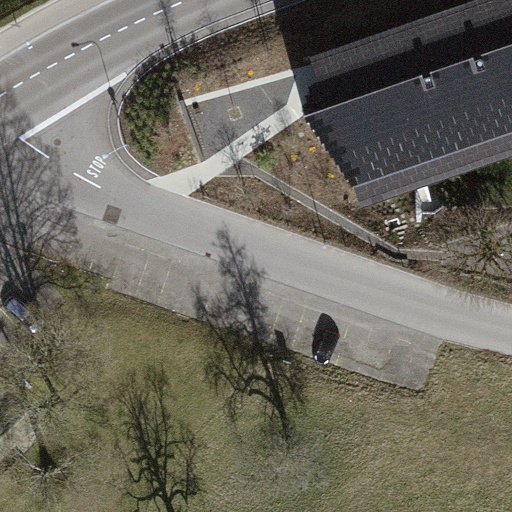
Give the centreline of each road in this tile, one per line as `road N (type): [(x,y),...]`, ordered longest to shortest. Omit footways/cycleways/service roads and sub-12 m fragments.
road 1 (unclassified): [(0,108),(20,139),(119,198),(437,318),(511,337)]
road 2 (secondary): [(190,0),(0,97)]
